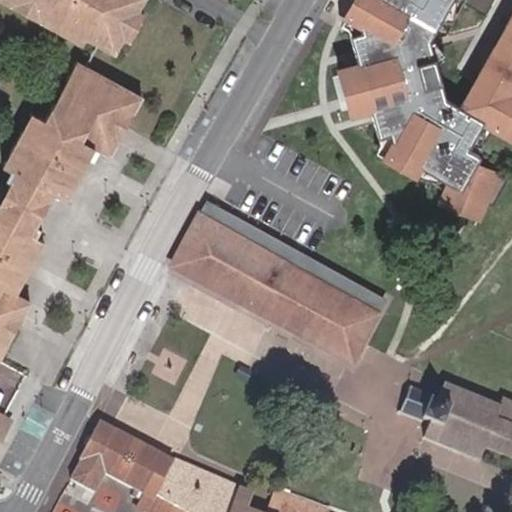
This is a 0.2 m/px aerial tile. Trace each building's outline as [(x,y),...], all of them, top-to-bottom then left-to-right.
[(0,0),(0,12),(79,54),(83,47),(108,59),(116,45),(124,30),(131,34),(139,20),(131,16),(139,0),(0,0)] [(372,107),(385,155),(416,172),(420,163),(453,182),(444,198),(465,210),(466,208),(463,206),(465,204),(483,210),(498,172),(475,163),(481,153),(468,146),(484,119),(462,106),(445,96),(429,39),(450,0),(361,0),(352,17),(360,21),(350,40),(357,63),(340,68),(350,104),(353,112),(372,107)] [(495,0),(455,0),(486,17),(495,0)] [(511,16),(462,106),(484,119),(506,132),(511,120),(511,16)] [(124,30),(116,45),(124,48),(131,34),(124,30)] [(442,84),(459,79),(452,56),(435,61),(442,84)] [(69,66),(59,84),(65,87),(60,98),(55,108),(48,105),(38,123),(88,149),(104,158),(113,141),(105,136),(112,123),(120,127),(134,102),(69,66)] [(17,78),(4,70),(0,78),(0,88),(9,94),(17,78)] [(54,94),(60,98),(65,87),(59,84),(54,94)] [(55,108),(60,98),(54,94),(48,105),(55,108)] [(25,116),(15,133),(22,137),(31,120),(25,116)] [(88,149),(38,123),(31,120),(22,137),(15,133),(2,158),(18,167),(66,192),(88,149)] [(105,136),(113,141),(120,127),(112,123),(105,136)] [(18,167),(2,158),(0,161),(0,170),(18,180),(11,193),(33,205),(40,193),(60,203),(66,192),(18,167)] [(264,314),(299,250),(210,202),(173,264),(239,300),(264,314)] [(0,353),(12,331),(2,326),(7,316),(17,321),(26,304),(9,296),(38,243),(18,232),(25,218),(2,208),(0,211),(0,353)] [(264,314),(353,360),(385,297),(299,250),(264,314)] [(2,326),(12,331),(17,321),(7,316),(2,326)] [(437,397),(411,386),(402,410),(427,421),(422,434),(481,459),(485,449),(511,459),(511,404),(503,401),(501,406),(443,382),(437,397)] [(162,453),(99,419),(69,479),(95,492),(104,475),(143,498),(168,511),(167,511),(327,511),(328,508),(271,484),(261,509),(247,504),(251,494),(208,477),(162,453)] [(167,511),(168,511),(143,498),(136,511),(137,511),(167,511)]
